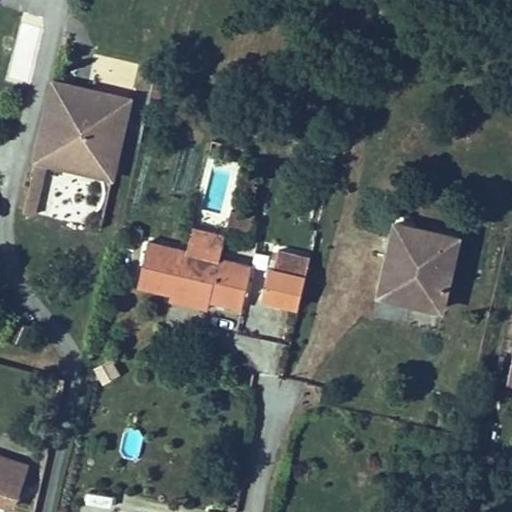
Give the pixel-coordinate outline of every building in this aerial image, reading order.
[(39,140),(105,155),(122,76),(100,71),(99,76),(78,71),(76,78),(66,76),(61,67),(44,64),(28,138),(39,140)] [(76,78),(78,71),(61,67),(66,76),(76,78)] [(39,140),(28,138),(21,167),(32,169),(39,140)] [(32,169),(21,167),(16,189),(27,192),(32,169)] [(232,202),(229,219),(253,225),(257,208),(232,202)] [(400,279),(448,288),(458,229),(394,219),(385,259),(402,263),(400,279)] [(246,300),(249,287),(265,290),(303,298),(310,268),(272,260),(256,257),(256,258),(222,251),(227,227),(198,221),(193,245),(151,236),(143,280),(177,286),(174,301),(210,307),(212,293),(246,300)] [(446,300),(448,288),(400,279),(402,263),(385,259),(380,288),(446,300)] [(113,356),(94,366),(102,382),(121,372),(113,356)] [(486,447),(472,445),(469,464),(482,466),(486,447)] [(0,492),(24,499),(35,457),(0,447),(0,492)]
